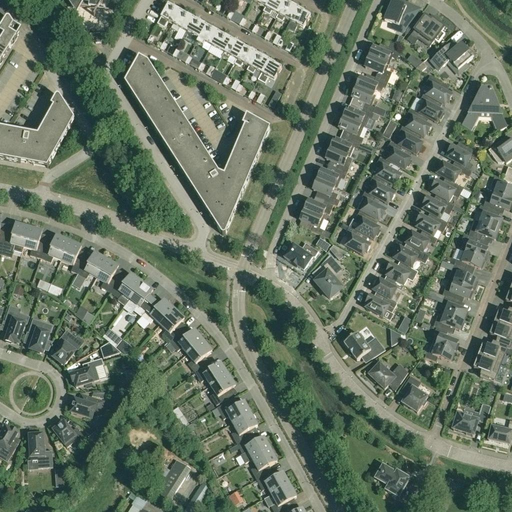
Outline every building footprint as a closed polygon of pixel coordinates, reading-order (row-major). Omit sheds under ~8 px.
[(66,0),(73,9),(75,6),(84,8),(98,10),(103,0),(66,0)] [(265,9),(270,0),(253,0),(253,2),(265,9)] [(278,16),(285,3),(280,0),(270,0),(265,9),(263,13),(270,16),(272,13),(278,16)] [(420,10),(408,5),(398,1),(396,5),(392,4),(391,6),(388,5),(385,14),(387,15),(384,22),(397,27),(396,31),(402,34),(420,10)] [(290,23),(298,10),(285,3),(278,16),(276,20),(282,23),(284,20),(290,23)] [(173,26),(181,13),(168,6),(157,25),(164,29),(168,23),(173,26)] [(298,10),(290,23),(287,29),(294,33),(298,27),(303,30),(306,25),(307,26),(308,24),(307,24),(311,17),(298,10)] [(186,33),(193,20),(181,13),(173,26),(171,30),(178,34),(180,30),(186,33)] [(425,17),(420,24),(410,38),(416,43),(418,40),(430,48),(434,42),(438,45),(445,36),(441,33),(444,29),(439,25),(441,23),(434,18),(431,22),(425,17)] [(0,65),(22,31),(14,26),(10,20),(9,20),(9,19),(8,19),(7,20),(6,20),(0,29),(0,160),(47,169),(74,121),(60,98),(59,97),(58,97),(57,97),(56,97),(56,98),(55,98),(51,107),(53,108),(38,136),(0,128),(0,65)] [(198,40),(206,27),(193,20),(186,33),(198,40)] [(211,47),(219,34),(206,27),(198,40),(196,44),(203,47),(205,44),(211,47)] [(107,34),(89,35),(96,45),(101,44),(107,34)] [(224,54),(231,41),(219,34),(211,47),(224,54)] [(236,61),(244,48),(231,41),(224,54),(221,58),(228,61),(230,58),(236,61)] [(431,62),(435,67),(439,72),(448,64),(452,70),(454,68),(460,75),(468,68),(466,65),(473,60),(472,59),(474,57),(468,50),(466,52),(461,46),(456,50),(451,44),(431,62)] [(249,68),(257,55),(244,48),(236,61),(234,65),(241,68),(243,65),(249,68)] [(369,59),(389,67),(392,59),(399,62),(401,57),(394,51),(386,48),(384,53),(373,49),(372,51),(371,50),(368,56),(370,57),(369,59)] [(261,75),(269,62),(257,55),(249,68),(247,72),(253,75),(255,72),(261,75)] [(139,58),(125,84),(221,234),(221,235),(222,236),(223,236),(224,236),(225,236),(225,235),(226,235),(270,129),(247,116),(242,126),(245,127),(224,176),(219,174),(148,63),(139,58)] [(386,72),(389,67),(369,59),(368,60),(367,60),(364,66),(366,67),(365,69),(378,74),(375,79),(388,85),(392,75),(386,72)] [(269,62),(261,75),(258,81),(265,85),(269,79),(274,82),(277,77),(278,78),(279,76),(278,76),(282,69),(269,62)] [(426,69),(422,65),(416,70),(422,73),(426,69)] [(426,97),(434,102),(445,107),(447,103),(449,104),(452,97),(438,89),(441,84),(430,78),(424,87),(430,90),(426,97)] [(385,90),(388,85),(375,79),(373,85),(360,79),(359,82),(358,81),(355,87),(357,88),(356,89),(373,97),(375,92),(381,94),(383,89),(385,90)] [(376,98),(373,97),(356,89),(355,91),(354,91),(351,97),(353,97),(352,99),(365,105),(362,110),(372,114),(375,109),(371,108),(376,98)] [(466,121),(474,125),(480,115),(491,115),(498,133),(506,129),(497,108),(496,100),(494,97),(491,94),(490,92),(489,90),(486,89),(484,90),(482,92),(466,121)] [(434,102),(426,97),(423,96),(418,106),(420,107),(416,114),(420,116),(437,125),(440,120),(441,121),(444,116),(442,115),(443,114),(431,107),(434,102)] [(268,107),(274,110),(277,104),(272,101),(268,107)] [(372,114),(362,110),(360,116),(347,110),(346,112),(345,112),(342,118),(344,118),(343,120),(364,129),(368,119),(376,122),(378,121),(380,118),(374,115),(372,114)] [(420,116),(416,114),(410,110),(405,120),(410,123),(406,130),(413,133),(424,139),(426,135),(428,136),(432,129),(418,121),(420,116)] [(360,139),(364,129),(343,120),(342,122),(341,121),(338,127),(340,128),(339,130),(352,135),(349,141),(359,145),(361,146),(364,140),(360,139)] [(397,126),(390,122),(387,128),(394,132),(397,126)] [(413,133),(406,130),(403,128),(397,137),(402,140),(399,147),(401,149),(416,157),(419,152),(420,153),(423,148),(422,147),(423,145),(410,139),(413,133)] [(463,138),(459,136),(456,142),(461,145),(464,140),(463,138)] [(506,139),(503,141),(488,152),(497,163),(498,164),(502,165),(503,165),(505,164),(506,166),(511,161),(511,143),(511,145),(506,139)] [(359,145),(349,141),(347,146),(334,141),(333,143),(332,142),(329,148),(331,149),(330,151),(350,159),(354,149),(357,151),(359,145)] [(401,149),(399,147),(391,143),(385,153),(391,156),(387,162),(391,164),(405,172),(407,167),(408,168),(411,163),(410,162),(411,161),(398,154),(401,149)] [(458,165),(465,169),(471,158),(476,161),(478,157),(478,155),(467,149),(464,154),(452,147),(448,154),(449,155),(447,160),(458,165)] [(350,160),(350,159),(330,151),(329,153),(328,152),(325,158),(327,159),(326,161),(331,163),(339,166),(336,172),(347,176),(349,170),(348,170),(352,161),(350,160)] [(391,164),(387,162),(380,159),(375,168),(380,171),(376,178),(384,183),(394,188),(396,184),(398,184),(402,177),(388,170),(391,164)] [(465,169),(458,165),(455,171),(443,164),(442,166),(440,165),(438,170),(439,171),(436,175),(453,184),(454,185),(460,174),(469,179),(472,173),(465,169)] [(503,181),(506,182),(511,184),(511,170),(508,169),(503,181)] [(347,176),(336,172),(334,177),(321,171),(320,174),(319,173),(316,179),(318,180),(317,181),(337,190),(341,180),(344,181),(347,176)] [(384,183),(376,178),(374,177),(372,179),(368,186),(374,189),(370,196),(375,199),(387,206),(390,202),(391,202),(395,195),(381,188),(384,183)] [(506,182),(503,181),(494,178),(491,187),(495,189),(493,194),(511,201),(511,190),(504,188),(506,182)] [(337,190),(317,181),(316,183),(315,183),(312,189),(314,189),(313,191),(326,197),(323,202),(334,207),(337,208),(340,203),(336,201),(338,197),(332,194),(334,189),(337,190)] [(454,185),(453,184),(450,190),(436,182),(432,189),(434,190),(431,194),(444,201),(449,204),(453,197),(458,200),(463,190),(454,185)] [(375,199),(370,196),(365,193),(362,199),(367,202),(361,213),(370,218),(378,223),(381,218),(382,219),(386,212),(372,204),(375,199)] [(511,203),(511,201),(493,194),(492,194),(488,204),(485,203),(483,208),(491,212),(494,213),(496,208),(509,212),(509,211),(511,211),(511,207),(511,205),(511,203)] [(449,204),(444,201),(441,206),(427,199),(423,206),(425,207),(422,211),(437,219),(440,221),(444,214),(449,217),(454,207),(449,204)] [(334,207),(323,202),(321,208),(308,202),(307,204),(306,204),(303,210),(305,210),(304,212),(324,220),(322,219),(324,214),(329,217),(334,207)] [(452,211),(462,216),(464,212),(462,211),(454,207),(452,211)] [(483,208),(480,207),(478,213),(484,215),(480,224),(498,232),(500,228),(501,228),(503,223),(501,223),(502,222),(489,217),(491,212),(483,208)] [(320,230),(324,220),(304,212),(303,214),(302,213),(299,219),(301,220),(300,222),(313,228),(311,233),(321,237),(323,232),(320,230)] [(349,228),(356,232),(360,234),(373,242),(376,237),(377,237),(380,232),(379,232),(380,230),(367,224),(370,218),(361,213),(360,212),(354,222),(353,221),(349,228)] [(440,221),(437,219),(434,225),(420,217),(417,224),(418,225),(416,229),(427,235),(434,239),(437,232),(443,235),(448,225),(440,221)] [(480,224),(474,222),(468,237),(468,238),(477,241),(479,242),(481,237),(494,242),(496,237),(497,237),(499,232),(498,232),(480,224)] [(24,249),(29,229),(16,225),(13,237),(6,235),(3,250),(14,253),(16,247),(24,249)] [(360,234),(356,232),(349,228),(347,232),(344,238),(349,241),(345,248),(363,257),(365,253),(367,254),(371,247),(357,239),(360,234)] [(41,260),(46,246),(39,244),(42,233),(29,229),(24,249),(32,251),(30,257),(41,260)] [(434,239),(427,235),(424,240),(411,234),(410,235),(409,235),(407,239),(408,240),(405,245),(413,249),(423,254),(429,243),(434,246),(437,241),(434,239)] [(468,238),(468,237),(464,236),(462,241),(463,242),(462,246),(467,249),(465,253),(465,254),(484,261),(484,260),(486,261),(489,254),(487,253),(487,251),(475,246),(477,241),(468,238)] [(61,262),(69,243),(56,238),(52,249),(46,246),(41,260),(51,265),(53,259),(61,262)] [(323,244),(319,241),(314,248),(319,250),(323,244)] [(77,275),(83,262),(77,259),(82,248),(69,243),(61,262),(73,267),(71,273),(77,275)] [(312,259),(315,259),(319,253),(311,249),(307,255),(293,246),(284,259),(291,264),(290,264),(297,268),(304,272),(312,259)] [(329,252),(337,261),(345,254),(333,248),(329,252)] [(423,254),(413,249),(410,255),(400,249),(399,250),(398,250),(395,255),(396,255),(393,260),(407,268),(411,270),(416,262),(419,263),(419,262),(425,265),(429,258),(423,254)] [(465,254),(465,253),(463,253),(459,263),(456,261),(454,267),(465,271),(467,266),(480,271),(480,269),(482,270),(484,264),(483,263),(484,261),(465,254)] [(97,280),(107,261),(95,255),(89,265),(83,262),(77,275),(86,281),(89,275),(97,280)] [(330,300),(332,298),(333,298),(335,298),(336,297),(337,297),(338,296),(339,294),(339,293),(339,292),(342,290),(328,274),(338,265),(330,257),(319,270),(324,276),(315,283),(330,300)] [(111,294),(119,282),(113,278),(119,268),(107,261),(97,280),(104,284),(101,289),(111,294)] [(411,270),(407,268),(405,273),(391,266),(387,273),(388,273),(386,278),(394,282),(404,287),(407,280),(413,283),(418,274),(411,270)] [(463,276),(465,271),(454,267),(448,282),(472,291),(472,290),(475,291),(478,284),(475,283),(476,281),(463,276)] [(130,301),(142,284),(131,276),(124,286),(119,282),(111,294),(120,301),(123,296),(130,301)] [(404,287),(394,282),(391,287),(379,281),(378,282),(377,282),(374,287),(375,287),(373,292),(385,299),(390,302),(394,295),(399,298),(405,288),(404,287)] [(448,282),(442,297),(445,298),(453,301),(455,296),(468,301),(469,299),(470,300),(472,294),(471,294),(472,291),(448,282)] [(142,318),(151,306),(146,302),(153,292),(142,284),(130,301),(136,306),(133,311),(142,318)] [(16,285),(13,293),(21,295),(24,288),(16,285)] [(430,292),(428,299),(442,305),(445,298),(442,297),(430,292)] [(390,302),(385,299),(382,304),(370,297),(366,304),(368,305),(365,310),(383,319),(387,312),(392,315),(397,305),(390,302)] [(456,302),(453,301),(445,298),(442,305),(441,308),(447,310),(445,315),(463,322),(464,320),(465,321),(468,315),(466,314),(467,313),(454,308),(456,302)] [(160,327),(174,311),(165,302),(156,311),(151,306),(142,318),(150,325),(154,321),(160,327)] [(89,311),(81,307),(77,315),(83,321),(89,311)] [(21,312),(10,308),(5,324),(11,325),(5,343),(13,346),(14,344),(19,346),(26,324),(17,321),(21,312)] [(170,344),(181,334),(176,329),(184,321),(174,311),(160,327),(166,332),(162,337),(170,344)] [(498,313),(498,314),(497,314),(492,323),(491,323),(511,331),(511,311),(509,311),(507,316),(498,313)] [(462,325),(463,322),(445,315),(443,321),(437,318),(433,328),(436,330),(436,329),(445,333),(447,327),(459,332),(460,331),(461,331),(463,325),(462,325)] [(39,323),(33,321),(28,336),(34,338),(29,351),(31,352),(30,353),(37,356),(37,354),(43,356),(44,352),(49,353),(53,343),(47,342),(50,334),(37,330),(39,323)] [(489,334),(490,334),(489,336),(498,339),(496,345),(493,343),(493,344),(510,350),(511,344),(511,331),(491,323),(491,324),(489,334)] [(403,326),(400,327),(398,331),(405,335),(408,329),(403,326)] [(447,334),(445,333),(436,329),(436,330),(434,335),(436,336),(433,345),(454,354),(455,351),(457,352),(459,346),(457,345),(458,344),(445,339),(447,334)] [(109,331),(103,338),(116,349),(122,341),(109,331)] [(400,336),(390,331),(391,348),(400,342),(404,342),(406,337),(403,336),(400,336)] [(61,349),(53,359),(64,368),(77,351),(71,346),(76,339),(75,339),(67,332),(64,336),(56,345),(61,349)] [(187,356),(203,342),(195,332),(186,339),(181,334),(170,344),(177,353),(182,349),(187,356)] [(351,336),(343,342),(345,344),(344,345),(344,346),(344,345),(349,351),(348,351),(349,352),(352,356),(357,362),(356,362),(357,363),(367,355),(372,361),(385,352),(380,345),(370,352),(363,342),(365,340),(361,335),(359,336),(358,335),(353,338),(351,336)] [(124,342),(118,349),(127,356),(132,349),(124,342)] [(195,374),(207,366),(203,360),(212,353),(203,342),(187,356),(193,362),(188,366),(195,374)] [(109,344),(100,350),(104,360),(121,355),(109,344)] [(482,346),(482,347),(481,347),(476,356),(475,357),(500,366),(505,353),(511,355),(511,351),(510,350),(493,344),(491,349),(482,346)] [(453,356),(454,354),(433,345),(429,355),(427,354),(424,360),(436,364),(438,359),(450,364),(451,362),(452,363),(455,357),(453,356)] [(473,368),(474,368),(473,369),(481,372),(480,379),(493,384),(500,366),(475,357),(475,358),(473,368)] [(104,367),(102,360),(83,366),(84,372),(70,376),(73,384),(74,384),(76,389),(85,386),(86,388),(92,386),(91,385),(100,382),(96,369),(104,367)] [(211,388),(228,376),(221,365),(211,371),(207,366),(195,374),(201,384),(206,381),(211,388)] [(376,384),(384,391),(395,380),(400,386),(408,375),(399,366),(390,376),(379,366),(376,369),(375,368),(374,369),(370,374),(371,375),(369,377),(371,378),(370,380),(375,384),(375,385),(376,384)] [(132,369),(126,371),(129,382),(135,380),(132,369)] [(228,376),(211,388),(215,395),(210,398),(216,407),(229,399),(226,394),(236,388),(228,376)] [(421,385),(411,379),(400,394),(406,398),(402,404),(402,405),(417,414),(417,415),(418,414),(417,414),(422,407),(424,408),(427,403),(425,402),(427,399),(428,398),(427,398),(417,391),(421,385)] [(489,391),(497,394),(500,388),(491,385),(489,391)] [(103,403),(90,399),(88,405),(75,401),(74,402),(72,401),(70,408),(72,409),(70,414),(92,421),(94,412),(100,414),(103,403)] [(233,426),(251,416),(245,404),(234,409),(230,402),(217,410),(224,421),(229,418),(233,426)] [(463,415),(456,413),(454,421),(456,422),(453,431),(454,432),(454,430),(466,434),(466,435),(473,438),(477,422),(486,425),(491,409),(482,406),(479,415),(475,414),(472,421),(469,420),(470,420),(469,419),(469,420),(463,418),(463,415)] [(178,409),(172,414),(174,416),(177,422),(184,417),(178,409)] [(237,446),(250,439),(247,433),(258,428),(251,416),(233,426),(237,433),(232,436),(237,446)] [(87,442),(77,429),(72,433),(64,423),(53,432),(67,449),(78,441),(82,446),(87,442)] [(511,426),(509,426),(507,432),(492,429),(489,441),(488,441),(488,442),(489,442),(508,446),(509,447),(509,446),(511,438),(511,426)] [(0,448),(2,450),(0,453),(0,455),(9,461),(16,449),(11,446),(18,434),(11,429),(10,431),(6,428),(4,431),(0,428),(0,448)] [(42,434),(35,434),(35,436),(29,437),(31,463),(38,462),(38,470),(53,469),(52,452),(44,453),(43,436),(42,436),(42,434)] [(93,454),(102,440),(93,434),(87,439),(90,443),(87,446),(93,454)] [(252,461),(271,451),(264,439),(254,445),(250,439),(237,446),(242,456),(241,457),(245,465),(252,461)] [(231,455),(239,450),(237,446),(229,451),(231,455)] [(257,482),(270,475),(267,469),(277,463),(271,451),(252,461),(256,469),(251,471),(257,482)] [(177,462),(155,496),(169,504),(190,471),(177,462)] [(414,505),(421,493),(407,485),(410,481),(397,473),(396,475),(385,468),(382,474),(380,476),(381,476),(378,481),(388,488),(386,492),(399,500),(400,497),(414,505)] [(272,497),(290,487),(283,475),(273,480),(270,475),(257,482),(262,492),(268,489),(272,497)] [(452,481),(445,477),(439,488),(452,495),(456,487),(450,483),(452,481)] [(224,478),(218,481),(223,489),(227,487),(227,484),(224,478)] [(203,484),(185,511),(199,511),(213,491),(203,484)] [(273,511),(285,511),(289,510),(286,504),(296,499),(290,487),(272,497),(276,504),(270,507),(273,511)] [(230,500),(234,506),(241,501),(237,494),(232,496),(229,498),(230,500)]
